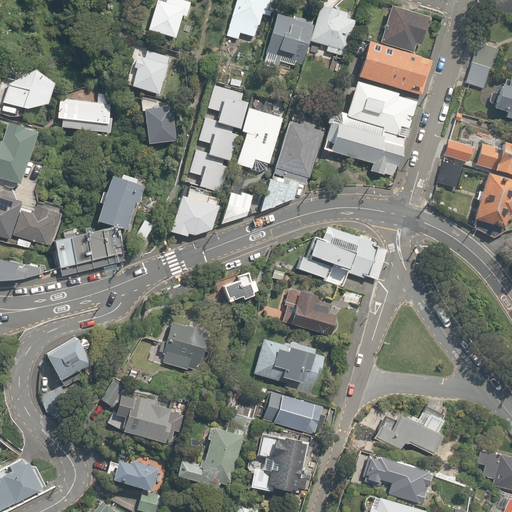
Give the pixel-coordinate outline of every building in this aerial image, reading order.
[(189,2),(181,0),(163,0),(162,4),(154,1),(145,30),(173,39),(180,17),(184,18),(189,2)] [(232,0),(224,36),(236,39),(237,34),(253,38),(256,26),(258,26),(260,14),(268,16),(271,0),(232,0)] [(511,0),(484,0),(483,8),(511,15),(511,0)] [(336,49),(344,51),(347,38),(349,39),(355,14),(319,6),(318,9),(315,9),(307,42),(310,42),(326,46),(324,52),(335,54),(336,49)] [(378,42),(413,53),(416,43),(421,44),(429,19),(389,7),(378,42)] [(263,52),(276,56),(277,51),(292,55),(290,60),(300,63),(311,25),(274,14),(263,52)] [(363,41),(353,76),(421,95),(431,60),(363,41)] [(168,57),(144,49),(139,68),(130,65),(125,81),(124,84),(157,94),(168,57)] [(489,69),(468,62),(461,83),(483,90),(489,69)] [(27,71),(4,85),(0,99),(0,113),(17,107),(20,111),(40,106),(45,86),(27,71)] [(502,86),(498,84),(496,92),(492,91),(488,104),(492,105),(490,110),(502,114),(501,118),(511,121),(511,82),(504,80),(502,86)] [(327,123),(329,123),(322,149),(372,163),(370,171),(395,178),(417,101),(398,96),(398,93),(356,81),(347,114),(340,113),(333,116),(330,115),(327,123)] [(241,94),(212,85),(205,109),(216,111),(216,124),(237,130),(245,102),(239,100),(241,94)] [(110,104),(55,98),(51,127),(107,133),(110,104)] [(170,105),(140,109),(145,145),(175,141),(170,105)] [(252,160),(267,164),(281,120),(245,109),(237,133),(241,134),(232,164),(249,169),(252,160)] [(230,134),(228,130),(214,128),(215,119),(204,118),(197,141),(208,144),(206,156),(229,161),(234,134),(230,134)] [(0,181),(19,187),(36,131),(0,120),(0,181)] [(322,133),(286,122),(271,172),(307,183),(322,133)] [(447,141),(442,154),(466,162),(470,149),(447,141)] [(511,145),(498,141),(496,148),(481,143),(475,163),(490,168),(489,170),(511,177),(511,145)] [(225,175),(225,166),(220,166),(220,163),(203,161),(204,154),(192,152),(187,172),(198,175),(197,186),(220,192),(220,175),(225,175)] [(459,163),(440,159),(435,183),(453,187),(459,163)] [(511,197),(510,196),(511,190),(511,181),(483,173),(470,219),(501,228),(505,216),(508,216),(511,201),(511,197)] [(138,204),(142,187),(105,177),(94,222),(126,231),(134,203),(138,204)] [(297,182),(267,178),(257,212),(291,199),(297,182)] [(251,197),(224,192),(218,223),(245,217),(251,197)] [(195,199),(182,195),(172,230),(191,235),(209,229),(216,204),(195,199)] [(11,236),(45,246),(55,213),(0,196),(0,237),(10,240),(11,236)] [(152,225),(139,219),(130,236),(143,242),(152,225)] [(320,239),(310,236),(305,257),(299,255),(295,271),(324,279),(327,266),(334,267),(333,271),(362,279),(363,277),(375,280),(385,243),(324,227),(320,239)] [(111,228),(48,242),(56,278),(119,264),(111,228)] [(0,281),(27,278),(48,271),(48,268),(0,260),(0,281)] [(249,292),(255,290),(248,274),(219,287),(225,303),(239,297),(240,300),(251,295),(249,292)] [(339,305),(295,293),(287,324),(331,336),(339,305)] [(209,332),(171,322),(160,361),(198,372),(209,332)] [(324,356),(263,336),(250,374),(312,394),(324,356)] [(74,338),(42,354),(56,381),(88,365),(74,338)] [(230,408),(249,414),(255,396),(237,389),(230,408)] [(119,420),(116,432),(170,446),(180,408),(118,392),(111,418),(119,420)] [(268,392),(260,419),(312,435),(320,407),(268,392)] [(438,435),(435,434),(421,426),(393,413),(390,419),(383,415),(371,437),(398,451),(402,442),(428,455),(438,435)] [(241,437),(210,429),(199,472),(229,480),(241,437)] [(269,490),(298,496),(309,442),(259,432),(248,489),(268,493),(269,490)] [(481,466),(479,475),(490,478),(488,486),(511,491),(511,456),(480,449),(476,464),(481,466)] [(412,464),(364,455),(360,480),(377,484),(378,478),(389,480),(386,498),(421,504),(428,471),(412,468),(412,464)] [(109,460),(105,475),(112,477),(111,482),(148,492),(155,467),(118,456),(116,462),(109,460)] [(18,458),(3,467),(5,471),(0,473),(0,511),(43,488),(28,460),(21,464),(18,458)] [(177,460),(173,477),(195,482),(198,465),(177,460)] [(155,511),(158,497),(138,493),(134,511),(155,511)] [(423,511),(424,511),(371,495),(366,511),(423,511)] [(511,511),(511,499),(505,498),(500,511),(511,511)] [(113,511),(99,501),(91,511),(113,511)]
